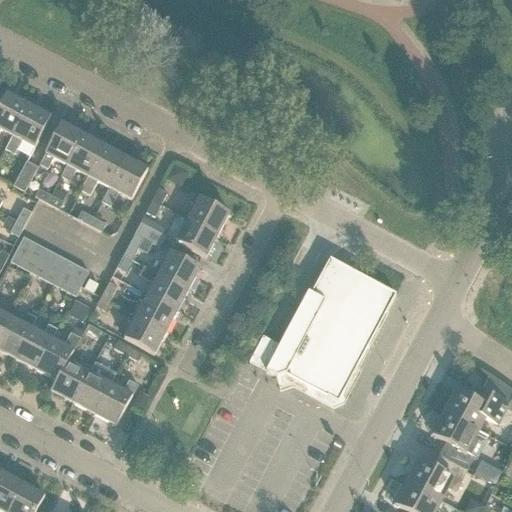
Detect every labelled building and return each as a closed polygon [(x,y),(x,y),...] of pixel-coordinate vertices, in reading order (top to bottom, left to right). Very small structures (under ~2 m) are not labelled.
[(12,138),(28,108),(6,96),(0,107),(0,131),(12,138)] [(12,138),(9,143),(4,152),(14,157),(21,143),(34,150),(50,120),(28,108),(12,138)] [(66,168),(83,138),(61,126),(44,156),(45,156),(39,167),(47,172),(53,160),(66,167),(66,168)] [(88,179),(104,149),(83,138),(66,168),(66,167),(60,179),(69,184),(75,173),(87,179),(88,179)] [(109,190),(125,160),(104,149),(88,179),(87,179),(80,193),(89,198),(97,184),(108,190),(109,190)] [(109,190),(108,190),(101,204),(110,209),(117,195),(131,202),(147,172),(125,160),(109,190)] [(24,194),(37,169),(26,163),(12,188),(24,194)] [(151,203),(160,208),(167,195),(158,190),(151,203)] [(47,206),(51,197),(38,191),(34,199),(47,206)] [(51,197),(47,206),(59,212),(63,204),(51,197)] [(187,222),(217,238),(229,216),(199,200),(198,201),(194,198),(190,204),(195,207),(187,222)] [(153,219),(160,208),(151,203),(145,215),(153,219)] [(16,223),(24,227),(31,215),(22,210),(16,223)] [(89,228),(93,220),(80,213),(76,221),(89,228)] [(187,222),(182,219),(179,226),(184,228),(175,244),(205,260),(217,238),(187,222)] [(93,220),(89,228),(101,234),(105,226),(93,220)] [(18,239),(24,227),(16,223),(9,235),(18,239)] [(122,258),(131,262),(137,251),(142,241),(152,246),(159,249),(165,238),(139,225),(122,258)] [(21,271),(34,246),(23,240),(9,265),(21,271)] [(142,241),(137,251),(142,253),(145,255),(146,256),(152,246),(142,241)] [(32,276),(45,251),(34,246),(21,271),(32,276)] [(42,282),(56,257),(45,251),(32,276),(42,282)] [(0,269),(2,270),(8,257),(0,252),(0,269)] [(158,277),(188,293),(200,271),(169,255),(164,253),(161,259),(166,262),(158,276),(158,277)] [(53,288),(67,263),(56,257),(42,282),(53,288)] [(125,274),(131,262),(122,258),(116,270),(125,274)] [(337,405),(395,296),(329,261),(310,296),(308,295),(265,374),(276,380),(285,377),(337,405)] [(64,293),(77,268),(67,263),(53,288),(64,293)] [(77,268),(64,293),(75,299),(88,274),(77,268)] [(158,277),(158,276),(143,268),(138,278),(153,286),(147,298),(146,298),(177,314),(188,293),(158,277)] [(93,296),(97,287),(89,282),(84,291),(93,296)] [(102,297),(110,301),(117,289),(108,284),(102,297)] [(146,298),(147,298),(142,295),(138,302),(143,304),(135,319),(165,335),(177,314),(146,298)] [(104,313),(110,301),(102,297),(95,309),(104,313)] [(0,335),(8,319),(9,320),(11,315),(5,311),(2,316),(0,314),(0,335)] [(30,331),(36,320),(27,315),(21,326),(9,320),(8,319),(0,335),(0,353),(14,361),(30,331)] [(135,319),(131,316),(127,323),(132,325),(123,341),(154,357),(165,335),(135,319)] [(51,342),(57,331),(48,326),(42,337),(30,331),(14,361),(35,372),(51,342)] [(96,342),(100,333),(88,327),(83,335),(96,342)] [(67,364),(80,341),(70,335),(63,348),(51,342),(35,372),(56,383),(56,384),(67,364)] [(125,358),(130,349),(117,342),(113,351),(125,358)] [(130,349),(125,358),(137,364),(142,355),(130,349)] [(82,372),(67,364),(56,384),(56,383),(50,394),(72,406),(88,375),(89,376),(91,371),(85,367),(82,372)] [(103,383),(89,376),(88,375),(72,406),(93,417),(109,387),(110,387),(112,382),(106,379),(103,383)] [(443,415),(478,434),(484,421),(498,429),(508,407),(504,404),(509,393),(486,381),(480,393),(480,392),(474,403),(455,393),(443,415)] [(109,387),(93,417),(116,429),(132,398),(138,387),(128,382),(122,393),(110,387),(109,387)] [(135,402),(132,408),(141,413),(148,398),(139,394),(135,402)] [(471,446),(478,434),(443,415),(432,437),(450,447),(445,458),(468,471),(479,450),(471,446)] [(406,485),(441,503),(447,491),(455,495),(466,475),(443,462),(437,473),(418,463),(406,485)] [(8,511),(22,487),(1,475),(0,477),(0,511),(8,511)] [(435,511),(441,503),(406,485),(394,507),(403,511),(435,511)] [(8,511),(37,511),(44,499),(22,487),(8,511)]
